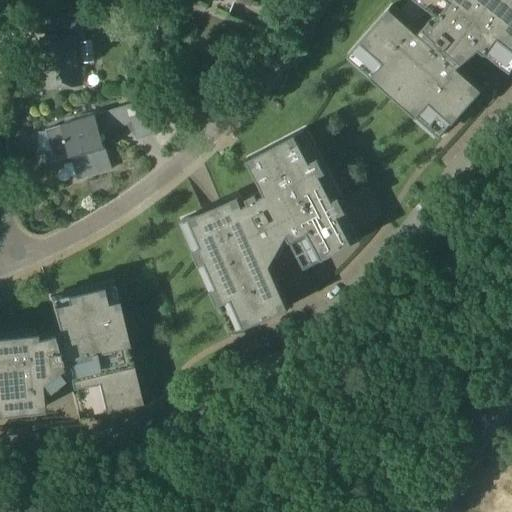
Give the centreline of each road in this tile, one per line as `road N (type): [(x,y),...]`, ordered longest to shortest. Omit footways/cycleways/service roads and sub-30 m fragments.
road 1 (residential): [(0,455),(199,407),(330,309),(511,106)]
road 2 (residential): [(10,273),(154,191),(236,112),(320,0)]
road 3 (residential): [(424,511),(511,383)]
